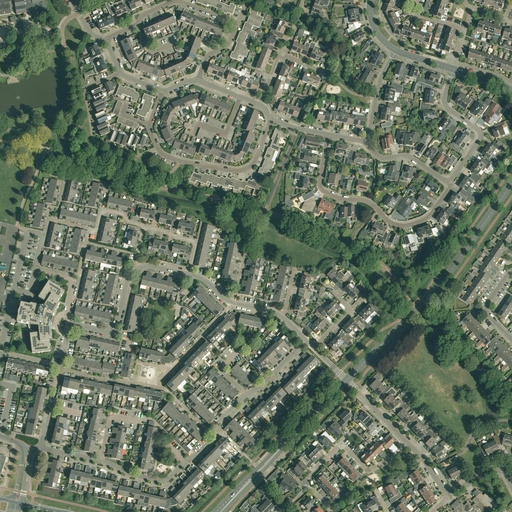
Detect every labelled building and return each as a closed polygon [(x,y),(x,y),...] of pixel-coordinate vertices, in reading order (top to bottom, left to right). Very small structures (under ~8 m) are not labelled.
[(11,1),(12,0),(0,0),(0,16),(13,15),(11,1)] [(14,0),(16,15),(26,13),(26,12),(32,11),(34,19),(41,18),(40,13),(47,12),(46,2),(44,3),(43,0),(14,0)] [(124,6),(126,5),(124,0),(117,3),(118,7),(122,15),(123,16),(126,14),(126,13),(127,13),(124,6)] [(136,8),(133,0),(132,0),(124,0),(126,5),(129,4),(131,11),(136,8)] [(138,0),(133,0),(136,8),(141,6),(138,0)] [(221,12),(224,5),(220,3),(220,0),(214,0),(212,7),(217,9),(216,10),(221,12)] [(329,0),(328,0),(327,0),(322,0),(322,2),(318,0),(315,0),(314,5),(322,8),(323,5),(327,6),(329,0)] [(498,0),(496,9),(498,10),(498,8),(502,9),(504,2),(498,0)] [(224,5),(221,12),(227,14),(227,13),(232,15),(236,6),(230,4),(229,6),(224,5)] [(391,12),(392,7),(393,6),(385,4),(382,11),(385,12),(387,16),(392,14),(391,12)] [(122,15),(118,7),(114,9),(112,5),(110,6),(112,11),(114,10),(117,17),(118,16),(118,17),(122,16),(122,15)] [(321,11),(322,8),(314,5),(312,11),(317,14),(316,17),(322,19),(324,14),(321,11)] [(444,11),(445,8),(437,5),(435,10),(444,13),(445,11),(444,11)] [(248,18),(261,23),(263,18),(257,15),(259,10),(251,7),(249,13),(250,13),(248,18)] [(349,17),(359,16),(358,10),(346,11),(347,18),(349,17)] [(444,16),(444,13),(435,10),(433,16),(441,19),(442,15),(444,16)] [(183,22),(183,23),(184,24),(188,13),(186,13),(186,14),(182,12),(179,21),(183,22)] [(104,28),(105,28),(101,20),(98,13),(93,15),(94,17),(97,16),(99,21),(96,22),(100,30),(101,29),(101,31),(105,29),(104,28)] [(184,27),(185,23),(189,25),(193,16),(189,15),(190,14),(188,13),(184,24),(183,23),(182,26),(184,27)] [(389,22),(397,18),(395,13),(392,14),(387,16),(389,19),(388,20),(389,22)] [(105,28),(110,26),(106,18),(105,15),(102,16),(104,19),(101,20),(105,28)] [(114,25),(113,24),(114,23),(111,15),(106,18),(110,26),(110,25),(110,27),(114,25)] [(168,15),(167,16),(171,26),(170,27),(171,30),(174,29),(172,25),(176,23),(172,15),(169,16),(168,15)] [(165,18),(162,19),(166,27),(169,26),(170,27),(171,26),(167,16),(165,17),(165,18)] [(196,18),(193,16),(189,25),(193,26),(193,27),(194,28),(198,17),(196,17),(196,18)] [(359,16),(349,17),(347,18),(348,24),(360,22),(359,16)] [(196,27),(200,29),(203,20),(199,19),(200,18),(198,17),(194,28),(193,27),(192,30),(194,31),(196,27)] [(259,28),(261,23),(248,18),(247,23),(245,22),(243,28),(251,31),(251,30),(253,26),(259,28)] [(277,26),(285,29),(287,24),(282,22),(283,20),(278,18),(277,20),(279,21),(277,26)] [(397,24),(397,25),(400,23),(397,18),(389,22),(390,24),(391,24),(393,27),(397,24)] [(162,29),(166,27),(162,19),(159,20),(158,19),(157,20),(161,31),(160,31),(161,34),(164,33),(162,29)] [(155,22),(152,23),(156,32),(160,30),(160,31),(161,31),(157,20),(155,21),(155,22)] [(206,22),(203,20),(200,29),(203,30),(203,31),(204,32),(208,21),(207,21),(206,22)] [(482,33),(483,31),(486,20),(484,20),(483,22),(480,21),(479,25),(477,24),(475,31),(482,33)] [(206,31),(209,33),(213,24),(209,23),(210,22),(208,21),(204,32),(203,31),(202,34),(204,35),(206,31)] [(152,33),(156,32),(152,23),(149,25),(148,24),(147,24),(151,35),(150,35),(151,38),(154,37),(152,33)] [(494,34),(497,23),(495,23),(494,26),(491,25),(489,32),(494,34)] [(142,28),(146,36),(150,34),(150,35),(151,35),(147,24),(145,25),(145,26),(142,28)] [(218,25),(217,25),(216,26),(213,24),(209,33),(213,34),(213,35),(214,36),(218,25)] [(398,27),(397,25),(397,24),(393,27),(395,31),(394,34),(401,36),(404,28),(403,28),(398,27)] [(220,26),(218,25),(214,36),(213,35),(212,38),(214,39),(216,35),(220,37),(223,28),(220,27),(220,26)] [(354,26),(353,27),(353,25),(348,25),(349,29),(347,30),(348,33),(356,29),(354,26)] [(283,34),(285,29),(277,26),(275,31),(271,29),(270,32),(275,34),(276,31),(283,34)] [(407,37),(410,29),(404,27),(403,28),(404,28),(401,36),(403,37),(404,36),(407,37)] [(508,41),(511,28),(510,27),(509,30),(505,29),(502,39),(508,41)] [(256,32),(251,30),(251,31),(243,28),(241,32),(240,32),(238,37),(245,40),(247,35),(254,38),(256,32)] [(446,34),(455,37),(456,35),(455,34),(456,31),(448,29),(446,34)] [(418,40),(420,33),(415,31),(412,40),(414,40),(415,39),(418,40)] [(274,36),(275,34),(270,32),(267,39),(275,42),(277,37),(274,36)] [(356,44),(356,43),(365,39),(362,33),(358,35),(357,32),(349,35),(352,41),(351,42),(353,45),(354,45),(356,44)] [(426,34),(423,43),(425,44),(426,43),(429,44),(432,36),(426,34)] [(191,41),(190,41),(189,42),(200,46),(201,45),(200,44),(201,41),(193,37),(191,41)] [(243,45),(245,40),(238,37),(236,42),(237,43),(235,48),(248,53),(250,47),(243,45)] [(122,46),(121,46),(122,48),(132,43),(133,44),(135,43),(134,41),(130,42),(129,38),(120,42),(122,46)] [(273,47),(275,42),(267,39),(265,44),(263,43),(262,46),(267,47),(268,45),(273,47)] [(190,44),(189,48),(197,51),(198,47),(199,48),(200,46),(189,42),(190,41),(187,40),(186,42),(190,44)] [(451,45),(452,42),(445,40),(443,45),(452,48),(453,46),(451,45)] [(308,48),(309,47),(311,48),(313,43),(311,42),(310,45),(305,43),(304,47),(301,55),(306,57),(307,54),(309,49),(308,48)] [(363,53),(365,50),(370,45),(366,42),(361,52),(363,53)] [(122,49),(123,49),(125,52),(133,48),(131,45),(133,44),(132,43),(122,48),(122,49)] [(296,53),(299,45),(294,43),(291,51),(296,53)] [(320,46),(316,44),(313,43),(311,48),(313,49),(313,50),(310,58),(315,60),(319,48),(320,46)] [(91,54),(99,50),(97,45),(94,47),(92,44),(88,47),(91,54)] [(301,55),(304,47),(299,45),(296,53),(301,55)] [(451,50),(452,48),(443,45),(441,51),(449,53),(450,50),(451,50)] [(266,50),(267,47),(262,46),(261,48),(263,49),(261,54),(269,57),(271,52),(266,50)] [(135,52),(133,48),(125,52),(126,55),(125,56),(126,57),(136,53),(137,54),(140,53),(139,51),(135,52)] [(196,54),(197,51),(189,48),(187,51),(186,51),(185,52),(196,56),(197,55),(196,54)] [(246,58),(248,53),(235,48),(233,53),(232,52),(230,57),(237,60),(239,55),(246,58)] [(320,62),(323,54),(324,55),(326,50),(319,48),(315,60),(320,62)] [(90,63),(94,61),(99,59),(98,57),(101,55),(99,50),(91,54),(92,56),(91,59),(89,59),(90,63)] [(194,58),(195,58),(196,56),(185,52),(186,51),(183,50),(182,52),(186,54),(185,58),(192,61),(193,61),(194,58)] [(474,59),(476,52),(470,50),(468,59),(470,60),(471,58),(474,59)] [(371,54),(374,56),(373,58),(381,62),(384,57),(373,51),(371,54)] [(128,59),(129,62),(130,62),(137,58),(136,55),(137,54),(136,53),(126,57),(127,59),(128,59)] [(485,63),(487,55),(482,53),(479,62),(481,63),(481,62),(485,63)] [(268,62),(269,57),(261,54),(259,58),(268,62)] [(492,58),(493,57),(487,55),(485,63),(488,64),(487,65),(490,66),(492,58)] [(175,58),(176,62),(173,64),(176,72),(180,71),(180,72),(182,71),(177,61),(178,60),(177,57),(175,58)] [(381,62),(373,58),(370,57),(365,65),(371,68),(372,65),(378,68),(381,62)] [(137,68),(140,60),(138,60),(137,58),(130,62),(132,66),(136,68),(137,68)] [(136,68),(136,69),(140,70),(139,71),(141,72),(145,61),(146,62),(147,59),(145,58),(144,62),(140,60),(137,68),(136,68)] [(190,65),(192,61),(185,58),(184,59),(183,60),(186,67),(190,65)] [(266,67),(268,62),(259,58),(257,63),(266,67)] [(97,68),(105,65),(103,60),(100,61),(99,59),(94,61),(97,68)] [(182,71),(183,70),(186,68),(186,67),(183,60),(179,61),(178,60),(177,61),(182,71)] [(501,69),(503,61),(498,60),(495,69),(497,69),(497,68),(501,69)] [(143,72),(146,73),(150,64),(146,63),(146,62),(145,61),(141,72),(143,73),(143,72)] [(155,62),(154,66),(150,64),(146,73),(150,74),(149,75),(151,76),(155,65),(156,66),(157,63),(155,62)] [(167,65),(168,65),(167,62),(165,63),(167,67),(163,68),(166,76),(166,77),(170,75),(170,76),(172,75),(168,66),(167,65)] [(264,72),(266,67),(257,63),(256,68),(264,72)] [(173,74),(176,72),(173,64),(169,66),(168,65),(167,65),(168,66),(172,75),(173,75),(173,74)] [(212,74),(215,66),(210,64),(207,72),(212,74)] [(399,64),(395,74),(399,76),(398,81),(404,83),(406,75),(403,74),(406,66),(399,64)] [(96,74),(99,73),(107,70),(105,65),(97,68),(94,69),(96,74)] [(156,67),(156,66),(155,65),(151,76),(153,76),(157,77),(157,76),(160,68),(156,67)] [(289,74),(291,69),(293,70),(294,68),(288,65),(287,68),(283,66),(281,71),(289,74)] [(371,68),(365,65),(362,70),(365,72),(363,76),(371,80),(374,74),(369,72),(371,68)] [(217,76),(220,68),(215,66),(212,74),(217,76)] [(227,72),(229,67),(226,66),(225,70),(220,68),(217,76),(217,77),(217,78),(219,79),(220,78),(221,78),(222,78),(224,71),(227,72)] [(231,82),(234,74),(230,72),(231,68),(229,67),(227,72),(229,73),(226,80),(227,80),(227,81),(227,82),(230,83),(231,83),(231,82)] [(157,76),(157,77),(159,78),(159,77),(162,78),(166,76),(163,68),(161,69),(160,68),(157,76)] [(413,68),(410,77),(416,79),(415,83),(418,84),(420,78),(417,77),(419,70),(413,68)] [(287,79),(289,74),(281,71),(279,76),(285,79),(284,81),(289,83),(290,80),(287,79)] [(241,78),(243,73),(241,72),(239,76),(234,74),(231,82),(236,84),(239,77),(241,78)] [(243,79),(241,86),(246,88),(249,80),(250,76),(243,73),(241,78),(243,79)] [(307,83),(310,75),(305,73),(304,76),(301,75),(300,79),(299,80),(307,83)] [(362,86),(363,83),(368,86),(371,80),(363,76),(360,74),(358,77),(358,78),(357,80),(356,80),(356,81),(354,81),(353,82),(362,86)] [(312,85),(315,77),(310,75),(307,83),(312,85)] [(425,84),(429,86),(433,87),(434,82),(438,83),(440,77),(432,75),(431,78),(427,77),(425,84)] [(315,77),(312,85),(317,87),(320,79),(315,77)] [(251,90),(254,82),(249,80),(246,88),(251,90)] [(289,83),(284,81),(284,83),(277,81),(275,86),(283,89),(287,90),(289,83)] [(110,82),(105,84),(108,93),(114,91),(113,88),(116,87),(113,82),(110,83),(110,82)] [(254,82),(251,90),(256,92),(259,84),(254,82)] [(429,86),(425,84),(423,84),(422,92),(426,92),(426,97),(434,98),(436,98),(436,93),(435,93),(435,92),(429,91),(429,86)] [(127,96),(130,88),(125,86),(124,88),(119,86),(116,95),(121,97),(122,94),(127,96)] [(281,94),(283,89),(275,86),(273,90),(281,94)] [(386,95),(395,97),(396,93),(402,94),(403,89),(402,89),(396,87),(393,86),(393,90),(387,89),(387,90),(386,89),(385,90),(384,94),(385,95),(386,95)] [(106,90),(105,88),(101,90),(99,87),(91,91),(93,96),(106,90)] [(466,98),(467,96),(462,93),(460,92),(461,88),(456,87),(455,92),(455,95),(457,95),(459,97),(455,102),(458,104),(457,104),(460,106),(461,106),(466,98)] [(130,88),(127,96),(132,98),(131,101),(134,102),(136,103),(140,94),(135,92),(135,90),(130,88)] [(104,98),(102,94),(107,92),(106,90),(93,96),(95,101),(101,99),(104,98)] [(279,99),(281,94),(273,90),(271,95),(273,96),(272,99),(274,103),(278,101),(277,99),(278,98),(279,99)] [(143,105),(151,108),(153,103),(151,103),(153,98),(144,94),(142,99),(145,100),(143,105)] [(197,94),(194,95),(194,94),(192,95),(192,96),(195,104),(197,103),(198,104),(201,96),(197,94)] [(191,105),(195,104),(192,96),(192,95),(188,97),(188,96),(186,97),(191,107),(190,107),(191,110),(193,109),(191,105)] [(203,107),(207,96),(205,95),(205,96),(201,95),(201,96),(198,104),(202,105),(202,106),(203,107)] [(394,101),(395,97),(386,95),(384,102),(390,103),(390,106),(400,108),(401,104),(398,102),(394,101)] [(208,108),(212,99),(208,98),(209,97),(207,96),(203,107),(202,106),(201,109),(203,110),(204,106),(208,108)] [(190,107),(191,107),(186,97),(185,97),(185,98),(182,100),(185,108),(189,106),(190,107)] [(434,105),(434,98),(426,97),(425,102),(421,102),(420,110),(421,110),(427,109),(427,104),(434,105)] [(466,98),(461,106),(466,109),(470,104),(472,106),(476,100),(471,97),(469,100),(466,98)] [(103,102),(101,99),(95,101),(92,102),(95,108),(106,103),(105,101),(103,102)] [(213,111),(217,100),(215,99),(215,100),(212,99),(208,108),(212,109),(212,110),(213,111)] [(182,110),(185,108),(182,100),(178,101),(178,100),(176,101),(181,111),(180,112),(181,115),(183,114),(182,110)] [(218,111),(222,103),(218,102),(219,101),(217,100),(213,111),(212,110),(211,113),(213,114),(214,110),(218,111)] [(180,112),(181,111),(176,101),(175,102),(172,104),(172,105),(175,112),(179,111),(180,112)] [(282,112),(285,104),(280,102),(280,103),(279,102),(278,101),(274,103),(275,106),(278,108),(277,110),(282,112)] [(103,110),(106,109),(104,106),(107,105),(106,103),(95,108),(97,113),(103,110)] [(223,115),(227,104),(225,103),(225,104),(222,103),(218,111),(222,113),(222,114),(223,115)] [(477,103),(471,112),(474,114),(473,114),(476,116),(481,110),(484,112),(488,107),(484,104),(482,106),(477,103)] [(491,125),(494,120),(498,123),(501,118),(494,114),(500,107),(494,103),(484,116),(487,119),(485,121),(486,122),(486,121),(491,125)] [(174,113),(175,112),(172,105),(172,104),(169,105),(170,106),(168,107),(166,111),(166,112),(173,114),(174,113)] [(223,118),(225,114),(229,115),(232,107),(228,106),(229,105),(227,104),(223,115),(222,114),(221,117),(223,118)] [(287,114),(290,106),(285,104),(282,112),(287,114)] [(297,118),(300,110),(302,106),(297,104),(295,108),(292,116),(297,118)] [(148,114),(151,108),(143,105),(141,110),(138,109),(136,114),(145,118),(147,113),(148,114)] [(292,116),(295,108),(290,106),(287,114),(292,116)] [(382,114),(391,116),(392,112),(395,113),(396,107),(390,106),(389,109),(383,108),(382,114)] [(329,120),(331,108),(329,107),(328,112),(325,111),(324,113),(322,123),(325,123),(325,121),(329,122),(329,120)] [(427,109),(421,110),(421,113),(423,113),(424,121),(433,120),(433,119),(438,118),(437,114),(435,115),(435,112),(429,112),(429,109),(427,109)] [(104,114),(103,110),(97,113),(94,114),(97,119),(108,114),(107,112),(104,114)] [(249,115),(258,119),(259,117),(258,117),(259,113),(251,110),(249,114),(248,113),(247,114),(249,115)] [(335,123),(337,123),(337,122),(341,122),(343,110),(341,110),(340,114),(336,113),(335,123)] [(341,122),(344,123),(344,125),(346,125),(348,115),(349,111),(343,110),(341,122)] [(166,112),(166,111),(165,111),(163,114),(162,116),(172,120),(172,121),(175,122),(176,120),(172,118),(173,114),(166,112)] [(257,120),(258,119),(249,115),(247,114),(248,113),(245,112),(244,114),(248,116),(247,120),(255,123),(256,120),(257,120)] [(352,125),(355,112),(353,112),(352,116),(348,115),(346,125),(349,126),(349,124),(352,125)] [(105,122),(108,121),(106,118),(109,116),(108,114),(97,119),(99,125),(105,122)] [(360,118),(358,127),(361,128),(361,126),(364,127),(366,119),(367,115),(364,114),(364,118),(360,118)] [(390,120),(391,116),(382,114),(381,121),(387,122),(387,124),(381,125),(382,128),(391,126),(392,120),(390,120)] [(172,121),(172,120),(162,116),(161,117),(162,118),(161,121),(162,122),(169,124),(171,121),(172,121)] [(448,127),(451,123),(445,119),(440,127),(443,129),(441,132),(446,135),(449,132),(451,129),(448,127)] [(254,127),(255,123),(247,120),(245,124),(244,123),(244,125),(254,129),(255,127),(254,127)] [(106,125),(105,122),(99,125),(96,126),(98,131),(110,126),(109,124),(106,125)] [(161,129),(162,130),(162,131),(169,127),(169,126),(169,124),(162,122),(160,126),(161,129)] [(253,130),(254,129),(244,125),(244,123),(241,122),(240,125),(244,126),(243,130),(246,131),(251,133),(252,130),(253,130)] [(500,128),(493,131),(494,133),(493,134),(494,137),(495,138),(496,138),(505,135),(503,129),(506,127),(505,123),(499,125),(500,128)] [(111,132),(112,132),(115,124),(110,126),(98,131),(101,137),(110,132),(111,132)] [(451,129),(449,132),(453,134),(457,128),(453,125),(451,129)] [(169,127),(162,131),(162,130),(161,131),(163,134),(162,135),(162,136),(172,132),(173,132),(173,133),(176,132),(175,130),(171,131),(169,127)] [(277,146),(281,138),(286,140),(288,134),(275,129),(271,140),(273,140),(271,144),(277,146)] [(115,133),(112,132),(108,140),(114,143),(119,131),(117,130),(115,133)] [(119,145),(123,136),(120,134),(121,132),(119,131),(114,143),(119,145)] [(254,134),(251,133),(246,131),(244,135),(243,135),(243,136),(244,136),(253,140),(254,138),(253,138),(254,134)] [(407,136),(403,135),(404,132),(398,131),(397,137),(400,138),(399,145),(405,146),(406,145),(407,136)] [(470,139),(467,137),(469,134),(465,131),(463,133),(462,132),(460,134),(462,135),(459,139),(467,144),(468,142),(469,142),(471,140),(471,139),(470,139)] [(162,136),(163,138),(164,138),(165,141),(167,141),(166,141),(174,137),(172,134),(173,133),(173,132),(172,132),(162,136)] [(406,145),(412,146),(413,139),(417,140),(418,133),(412,132),(412,135),(407,134),(407,136),(406,145)] [(129,135),(127,134),(127,135),(124,133),(123,136),(119,145),(125,147),(126,144),(129,135)] [(131,146),(136,134),(134,133),(133,136),(129,135),(126,144),(131,146)] [(140,139),(137,138),(138,135),(136,134),(131,146),(137,148),(138,145),(140,139)] [(243,136),(243,135),(240,134),(239,136),(243,137),(242,141),(250,145),(252,141),(253,142),(253,140),(244,136),(243,136)] [(149,140),(146,139),(147,138),(147,137),(147,136),(146,136),(146,135),(145,135),(144,135),(143,135),(143,136),(142,136),(141,136),(140,139),(138,145),(143,147),(144,144),(147,146),(149,140)] [(390,149),(390,145),(393,144),(391,136),(386,136),(386,139),(382,140),(384,150),(390,149)] [(173,147),(176,140),(174,139),(174,137),(166,141),(167,141),(168,145),(173,147)] [(181,137),(180,141),(176,140),(173,147),(172,148),(176,149),(176,150),(177,151),(181,140),(183,141),(184,138),(181,137)] [(307,138),(305,145),(319,148),(320,140),(307,138)] [(423,155),(428,148),(425,146),(426,142),(422,139),(418,144),(421,146),(418,151),(423,155)] [(463,149),(464,149),(466,147),(465,146),(467,144),(459,139),(457,141),(455,140),(452,144),(451,144),(449,147),(455,151),(458,146),(463,149)] [(186,143),(182,142),(183,141),(181,140),(177,151),(179,152),(179,151),(183,152),(186,143)] [(191,141),(190,145),(186,143),(183,152),(186,153),(186,154),(187,155),(191,144),(193,145),(194,142),(191,141)] [(249,148),(250,145),(242,141),(240,145),(236,144),(235,146),(238,147),(239,146),(249,150),(250,148),(249,148)] [(207,142),(205,147),(201,145),(198,153),(201,155),(201,156),(203,156),(207,146),(208,146),(209,143),(207,142)] [(218,143),(217,147),(213,146),(211,149),(212,149),(209,154),(210,154),(213,156),(212,156),(214,157),(218,147),(219,147),(221,144),(218,143)] [(196,147),(192,146),(193,145),(191,144),(187,155),(189,156),(189,155),(193,156),(196,147)] [(280,147),(277,146),(271,144),(269,148),(268,148),(266,153),(273,156),(275,151),(278,152),(280,147)] [(353,152),(350,151),(347,151),(348,147),(337,144),(335,153),(339,154),(339,155),(346,156),(345,158),(349,159),(349,158),(351,158),(350,160),(351,160),(351,158),(352,157),(353,152)] [(485,149),(493,154),(495,151),(498,153),(501,148),(499,146),(496,144),(494,147),(489,144),(485,149)] [(211,149),(208,147),(208,146),(207,146),(203,156),(204,157),(205,156),(208,157),(210,154),(209,154),(212,149),(211,149)] [(249,152),(249,150),(239,146),(238,147),(240,148),(238,151),(245,154),(245,155),(246,155),(248,151),(249,152)] [(223,150),(219,148),(219,147),(218,147),(214,157),(216,158),(216,157),(219,158),(223,150)] [(228,147),(227,151),(223,150),(219,158),(223,159),(222,160),(224,161),(228,150),(229,151),(231,148),(228,147)] [(435,155),(438,150),(433,147),(430,150),(428,148),(423,155),(428,159),(432,153),(435,155)] [(447,155),(443,153),(444,151),(439,148),(438,150),(435,155),(438,157),(434,162),(439,166),(440,165),(446,156),(447,155)] [(300,151),(300,152),(303,153),(302,160),(315,163),(317,155),(308,154),(309,150),(300,149),(300,151)] [(491,157),(493,154),(485,149),(482,154),(487,158),(485,161),(490,164),(493,159),(491,157)] [(233,154),(229,152),(229,151),(228,150),(224,161),(226,162),(226,161),(230,162),(230,161),(233,154)] [(244,159),(245,155),(245,154),(238,151),(237,153),(236,153),(239,161),(244,159)] [(234,163),(239,161),(236,153),(234,154),(233,154),(230,161),(234,163)] [(272,161),(273,156),(266,153),(264,158),(265,159),(263,164),(272,167),(274,162),(272,161)] [(352,162),(354,163),(365,165),(365,161),(366,158),(366,156),(356,154),(354,159),(352,159),(352,162)] [(440,165),(446,169),(449,163),(452,165),(457,159),(453,156),(450,159),(446,156),(440,165)] [(490,164),(485,161),(483,164),(478,160),(477,161),(476,160),(473,164),(475,165),(474,165),(481,170),(484,167),(487,170),(491,165),(490,164)] [(310,164),(307,163),(299,162),(298,168),(303,169),(302,173),(303,173),(303,174),(306,174),(306,173),(312,174),(314,168),(310,167),(310,164)] [(270,173),(272,167),(263,164),(261,169),(260,168),(258,173),(265,176),(267,171),(270,173)] [(479,174),(481,170),(474,165),(470,171),(476,174),(474,177),(479,181),(483,176),(479,174)] [(397,167),(390,166),(388,176),(393,177),(392,180),(398,181),(399,175),(396,174),(397,167)] [(403,172),(402,174),(401,180),(406,181),(407,178),(411,179),(414,169),(407,168),(406,173),(403,172)] [(337,187),(338,180),(340,181),(341,173),(338,172),(337,175),(330,174),(328,184),(332,185),(332,186),(337,187)] [(204,175),(198,173),(198,174),(193,173),(189,182),(195,184),(196,181),(201,183),(204,175)] [(212,184),(215,176),(210,174),(209,176),(204,174),(204,175),(201,183),(206,185),(207,182),(212,184)] [(306,190),(307,188),(308,180),(307,180),(307,176),(296,174),(295,180),(300,181),(299,188),(306,190)] [(349,191),(351,182),(352,182),(353,178),(348,177),(342,175),(340,184),(343,185),(342,190),(349,191)] [(225,179),(220,177),(220,178),(215,176),(212,184),(211,185),(217,187),(218,185),(222,186),(225,179)] [(479,181),(474,177),(473,177),(471,180),(466,176),(463,182),(470,187),(473,184),(475,186),(477,184),(479,181)] [(234,188),(237,180),(231,178),(231,179),(226,177),(225,179),(222,186),(228,188),(229,186),(233,188),(234,188)] [(77,186),(78,185),(78,182),(81,182),(81,180),(79,179),(79,180),(69,178),(68,184),(77,186)] [(49,185),(59,187),(60,181),(51,179),(50,183),(47,183),(47,185),(49,186),(49,185)] [(247,182),(242,180),(241,182),(237,180),(234,188),(233,188),(233,189),(238,191),(239,188),(244,190),(246,186),(247,182)] [(257,197),(261,188),(263,184),(252,180),(252,181),(248,180),(247,182),(246,186),(254,189),(252,195),(257,197)] [(366,192),(368,188),(369,184),(358,181),(356,189),(366,192)] [(435,194),(439,188),(431,182),(428,186),(425,184),(422,189),(428,193),(430,190),(435,194)] [(469,188),(470,187),(463,182),(459,187),(464,190),(462,193),(467,197),(469,198),(472,193),(468,190),(469,188)] [(101,191),(102,188),(103,185),(93,183),(92,187),(90,187),(89,189),(92,189),(101,191)] [(57,193),(59,187),(49,185),(49,186),(48,189),(46,189),(45,191),(48,192),(48,191),(57,193)] [(56,199),(57,193),(48,191),(48,192),(47,195),(44,195),(44,197),(47,197),(56,199)] [(312,212),(316,204),(316,203),(313,201),(315,197),(312,191),(305,195),(305,193),(301,195),(302,196),(298,198),(301,203),(305,201),(301,209),(311,214),(312,212)] [(420,197),(418,201),(426,207),(430,201),(425,197),(427,195),(421,191),(418,195),(420,197)] [(467,197),(462,193),(460,196),(455,193),(451,198),(459,203),(460,201),(463,203),(465,200),(467,197)] [(115,198),(114,198),(110,197),(111,195),(109,194),(108,197),(109,197),(107,206),(113,208),(115,198)] [(394,209),(396,205),(402,197),(397,194),(394,199),(390,196),(389,198),(387,197),(384,200),(386,201),(384,205),(390,208),(391,207),(394,209)] [(77,198),(75,197),(75,198),(65,195),(64,201),(73,204),(74,199),(77,200),(77,198)] [(121,200),(120,199),(116,199),(117,196),(115,195),(114,198),(115,198),(113,208),(118,209),(121,200)] [(404,199),(400,205),(399,206),(403,209),(400,214),(406,217),(411,209),(410,208),(414,203),(415,204),(416,204),(405,196),(404,196),(405,197),(404,199)] [(55,205),(56,199),(47,197),(46,201),(43,200),(43,203),(46,203),(55,205)] [(118,209),(124,210),(126,201),(122,200),(123,197),(121,197),(120,199),(121,200),(118,209)] [(126,201),(124,210),(130,212),(132,202),(128,201),(129,199),(126,198),(126,201)] [(451,210),(456,214),(457,214),(459,211),(457,210),(458,209),(458,207),(457,206),(459,203),(451,198),(450,200),(449,199),(447,202),(448,203),(452,207),(450,210),(451,210)] [(323,212),(328,202),(322,199),(319,206),(316,204),(312,212),(318,215),(320,210),(323,212)] [(97,209),(98,202),(89,200),(89,201),(88,205),(86,204),(85,206),(88,207),(88,206),(97,209)] [(328,202),(323,212),(326,213),(324,217),(330,220),(334,213),(331,212),(334,205),(328,202)] [(36,209),(46,211),(47,205),(38,203),(37,208),(34,207),(34,209),(36,210),(36,209)] [(67,211),(67,210),(63,210),(64,207),(61,206),(61,209),(59,218),(65,220),(67,211)] [(146,219),(148,211),(142,210),(143,207),(138,206),(136,216),(139,216),(139,217),(146,219)] [(347,219),(347,207),(347,208),(341,208),(340,213),(336,213),(334,222),(340,223),(340,218),(347,219)] [(347,207),(347,219),(347,217),(352,218),(352,221),(356,221),(357,219),(357,212),(354,212),(354,207),(347,207)] [(456,214),(451,210),(449,213),(443,209),(440,214),(447,220),(451,215),(454,217),(456,214)] [(148,211),(146,219),(153,220),(154,215),(157,216),(157,215),(158,212),(158,211),(157,211),(155,210),(153,210),(153,212),(148,211)] [(158,212),(157,215),(160,215),(158,223),(165,224),(167,217),(161,215),(162,213),(158,212)] [(91,216),(88,225),(95,226),(97,217),(92,216),(93,214),(91,213),(90,216),(91,216)] [(443,225),(447,220),(440,214),(436,220),(443,225)] [(167,217),(165,224),(172,226),(173,218),(176,219),(177,216),(172,215),(172,218),(167,217)] [(181,220),(178,220),(179,216),(177,216),(177,219),(176,219),(175,224),(178,225),(177,230),(184,232),(185,224),(180,223),(181,220)] [(111,226),(111,225),(112,222),(115,222),(115,220),(113,219),(112,220),(103,218),(102,224),(111,226)] [(42,229),(43,223),(34,221),(34,222),(33,225),(30,225),(30,227),(33,228),(33,227),(42,229)] [(195,224),(191,223),(190,223),(188,224),(188,225),(185,224),(184,232),(190,233),(191,231),(194,231),(195,224)] [(373,235),(374,233),(377,234),(381,226),(375,223),(372,229),(369,228),(368,231),(367,234),(366,235),(369,237),(371,234),(373,235)] [(59,232),(59,231),(60,228),(63,228),(63,226),(61,225),(61,226),(51,224),(50,230),(59,232)] [(114,226),(111,225),(111,226),(102,224),(101,230),(110,232),(110,231),(111,228),(114,228),(114,226)] [(212,233),(212,232),(213,228),(216,229),(216,227),(214,226),(213,227),(204,225),(203,231),(212,233)] [(137,233),(132,232),(133,227),(128,226),(127,233),(129,233),(128,238),(136,240),(137,233)] [(384,244),(387,238),(387,237),(384,235),(387,229),(381,226),(377,234),(380,236),(379,238),(380,240),(381,240),(381,242),(384,244)] [(441,235),(440,234),(437,230),(432,232),(430,226),(424,228),(427,237),(428,240),(432,238),(441,235)] [(423,238),(427,237),(424,228),(418,230),(419,236),(416,237),(418,243),(419,244),(424,242),(423,238)] [(74,235),(83,237),(85,231),(75,229),(74,233),(72,233),(71,235),(74,235)] [(113,232),(110,231),(110,232),(101,230),(99,236),(109,238),(109,237),(110,234),(112,234),(113,232)] [(387,238),(384,244),(391,247),(392,244),(396,246),(400,237),(393,233),(390,239),(387,238)] [(510,244),(511,240),(511,238),(504,233),(501,238),(510,244)] [(418,243),(416,237),(415,234),(412,235),(404,237),(406,245),(410,244),(412,252),(418,250),(417,244),(418,243)] [(111,238),(109,237),(109,238),(99,236),(98,242),(107,244),(108,239),(111,240),(111,238)] [(134,247),(136,240),(128,238),(127,244),(124,243),(123,248),(131,249),(132,246),(134,247)] [(159,250),(161,242),(155,241),(155,242),(154,241),(153,242),(150,241),(147,250),(148,250),(147,252),(151,253),(151,251),(153,251),(153,248),(159,250)] [(167,243),(166,243),(167,242),(164,241),(163,242),(161,242),(159,250),(164,251),(163,253),(168,254),(170,246),(169,249),(166,248),(167,243)] [(495,246),(504,252),(508,247),(499,241),(495,246)] [(59,244),(57,243),(57,244),(47,242),(46,248),(55,250),(56,245),(59,246),(59,244)] [(178,254),(180,246),(173,245),(173,247),(170,246),(168,254),(172,255),(173,253),(178,254)] [(186,248),(186,246),(183,245),(182,247),(180,246),(178,254),(183,255),(182,259),(187,260),(189,251),(186,251),(186,248)] [(79,255),(80,249),(71,246),(71,247),(70,251),(68,250),(67,252),(70,253),(79,255)] [(501,257),(504,252),(495,246),(492,251),(501,257)] [(90,261),(93,247),(91,247),(90,249),(91,250),(90,252),(87,251),(85,260),(90,261)] [(237,254),(238,250),(229,248),(228,254),(241,257),(242,254),(240,254),(239,254),(237,254)] [(101,263),(104,250),(101,249),(101,251),(101,252),(101,254),(97,253),(95,262),(101,263)] [(498,261),(501,257),(492,251),(489,255),(498,261)] [(49,257),(49,256),(45,256),(45,253),(43,252),(43,255),(41,265),(47,266),(49,257)] [(111,266),(114,252),(112,252),(111,254),(112,254),(111,257),(108,256),(106,265),(111,266)] [(119,258),(117,267),(122,268),(125,255),(122,254),(122,256),(122,257),(122,259),(119,258)] [(210,256),(207,255),(207,256),(198,254),(196,260),(206,262),(206,261),(207,258),(209,258),(210,256)] [(494,266),(498,261),(489,255),(486,260),(494,266)] [(73,262),(71,271),(77,273),(79,263),(74,262),(75,260),(73,259),(72,262),(73,262)] [(234,264),(235,261),(227,259),(225,264),(239,267),(240,265),(237,264),(237,265),(234,264)] [(208,262),(206,261),(206,262),(196,260),(195,266),(204,268),(205,264),(208,264),(208,262)] [(491,271),(494,266),(486,260),(482,265),(491,271)] [(259,271),(260,265),(246,262),(246,265),(248,265),(249,265),(251,265),(250,269),(259,271)] [(331,280),(338,273),(333,269),(337,265),(333,262),(327,268),(331,271),(327,275),(331,280)] [(488,275),(491,271),(482,265),(479,270),(481,271),(488,275)] [(279,272),(288,274),(290,268),(280,266),(279,270),(277,270),(276,272),(279,272)] [(232,275),(233,271),(224,269),(223,275),(237,278),(237,275),(235,275),(234,275),(232,275)] [(93,278),(94,277),(94,273),(97,274),(98,272),(95,271),(95,272),(85,270),(84,276),(93,278)] [(344,282),(351,275),(348,272),(344,276),(340,271),(338,273),(331,280),(336,284),(341,279),(344,282)] [(490,277),(488,275),(481,271),(478,276),(487,282),(490,277)] [(146,287),(149,273),(147,272),(146,275),(147,275),(146,277),(143,277),(141,285),(146,287)] [(256,281),(258,276),(244,273),(243,275),(246,276),(246,275),(248,276),(248,279),(256,281)] [(300,283),(309,285),(311,278),(316,279),(317,275),(308,273),(307,278),(302,276),(302,277),(301,276),(300,280),(301,280),(300,283)] [(108,280),(117,283),(119,277),(109,274),(108,279),(106,278),(105,281),(108,281),(108,280)] [(157,289),(160,275),(157,275),(157,277),(157,278),(157,280),(153,279),(151,288),(157,289)] [(348,294),(355,287),(350,282),(354,278),(351,275),(344,282),(348,285),(343,290),(343,291),(345,293),(346,293),(347,292),(348,294)] [(484,286),(487,282),(478,276),(475,280),(484,286)] [(167,291),(170,278),(168,277),(167,279),(168,280),(167,282),(164,281),(162,290),(167,291)] [(177,295),(178,294),(181,280),(178,280),(178,282),(178,283),(178,285),(174,284),(172,293),(172,294),(177,295)] [(480,291),(484,286),(475,280),(472,285),(480,291)] [(52,317),(53,317),(55,310),(59,304),(60,304),(57,302),(58,301),(64,292),(64,291),(63,291),(49,282),(48,282),(38,298),(46,303),(43,307),(39,306),(30,304),(30,306),(21,304),(20,304),(17,321),(17,322),(28,324),(28,325),(28,326),(29,328),(30,330),(31,331),(33,332),(34,332),(35,332),(36,334),(30,334),(30,335),(32,353),(33,353),(50,351),(50,350),(49,340),(49,339),(52,339),(51,331),(51,330),(51,324),(52,320),(51,320),(52,317)] [(254,292),(255,286),(242,283),(241,286),(243,286),(244,286),(246,286),(245,290),(254,292)] [(308,288),(309,285),(300,283),(300,285),(299,285),(298,288),(299,289),(303,290),(302,291),(303,291),(304,292),(303,295),(310,296),(311,292),(310,292),(310,290),(309,288),(308,288)] [(477,296),(480,291),(472,285),(468,290),(477,296)] [(188,298),(190,299),(194,295),(197,297),(205,289),(203,288),(202,290),(199,287),(188,298)] [(355,287),(348,294),(353,298),(358,293),(362,296),(367,291),(363,287),(359,292),(355,287)] [(200,301),(207,295),(204,292),(206,291),(205,289),(197,297),(200,301)] [(474,300),(477,296),(468,290),(465,294),(474,300)] [(113,300),(114,294),(105,292),(105,293),(104,297),(102,296),(101,298),(104,299),(104,298),(113,300)] [(92,295),(90,295),(89,295),(80,293),(79,299),(88,301),(89,297),(92,297),(92,295)] [(470,305),(474,300),(465,294),(462,299),(470,305)] [(140,304),(140,303),(141,299),(144,300),(144,298),(141,297),(132,295),(131,301),(140,304)] [(204,305),(212,297),(211,296),(209,297),(207,295),(200,301),(204,305)] [(282,303),(283,297),(274,295),(273,296),(273,299),(270,299),(269,301),(272,302),(272,301),(282,303)] [(296,302),(295,304),(304,306),(306,299),(309,300),(310,296),(303,295),(302,299),(297,298),(295,298),(294,302),(296,302)] [(208,309),(214,302),(212,300),(214,298),(212,297),(204,305),(208,309)] [(112,306),(113,300),(104,298),(104,299),(103,302),(100,302),(100,304),(103,305),(103,304),(112,306)] [(326,304),(334,312),(339,307),(335,303),(336,302),(334,299),(332,301),(331,299),(326,304)] [(511,310),(511,308),(511,304),(506,301),(503,305),(511,310)] [(212,313),(220,305),(219,303),(217,305),(214,302),(208,309),(212,313)] [(82,308),(81,307),(78,307),(78,304),(76,303),(76,306),(74,316),(80,317),(82,308)] [(303,313),(304,306),(295,304),(294,310),(299,311),(298,316),(305,318),(306,314),(303,313)] [(330,316),(334,312),(326,304),(322,308),(324,310),(323,311),(320,308),(318,311),(323,316),(326,312),(330,316)] [(88,309),(87,309),(84,308),(84,305),(82,305),(81,307),(82,308),(80,317),(86,318),(88,309)] [(220,305),(212,313),(216,316),(222,310),(220,308),(221,306),(220,305)] [(365,308),(363,310),(370,316),(375,311),(377,313),(380,311),(375,306),(372,309),(368,305),(367,305),(366,305),(364,306),(364,308),(365,308)] [(508,315),(511,310),(503,305),(500,309),(508,315)] [(323,316),(318,311),(316,309),(315,311),(316,312),(314,314),(319,319),(314,323),(321,329),(325,325),(320,320),(323,316)] [(505,319),(508,315),(500,309),(497,314),(505,319)] [(105,313),(103,322),(109,324),(111,314),(107,313),(108,311),(105,310),(105,313)] [(365,321),(370,316),(363,310),(359,314),(363,318),(360,321),(365,327),(368,324),(365,321)] [(240,315),(241,313),(235,311),(235,314),(231,313),(229,315),(227,314),(223,318),(225,319),(232,325),(231,323),(234,320),(238,321),(240,315)] [(243,325),(246,314),(244,313),(244,316),(240,315),(238,321),(238,323),(243,325)] [(466,326),(474,318),(469,314),(462,321),(466,326)] [(206,327),(198,319),(195,317),(191,321),(194,323),(200,329),(202,327),(204,329),(206,327)] [(261,320),(259,328),(265,330),(267,319),(265,318),(265,320),(261,320)] [(470,330),(478,322),(474,318),(466,326),(470,330)] [(228,329),(232,325),(225,319),(223,322),(221,320),(220,321),(228,329)] [(365,327),(360,321),(356,325),(351,319),(346,324),(353,330),(357,326),(362,330),(365,327)] [(200,329),(194,323),(191,321),(188,325),(190,327),(198,335),(199,333),(197,332),(200,329)] [(224,333),(228,329),(220,321),(218,323),(220,324),(218,327),(224,333)] [(474,334),(481,327),(478,322),(470,330),(474,334)] [(316,334),(321,329),(314,323),(309,328),(307,326),(304,328),(309,333),(312,330),(316,334)] [(349,335),(353,330),(346,324),(345,325),(344,325),(343,325),(342,326),(342,328),(347,334),(344,337),(349,342),(350,341),(353,339),(349,335)] [(138,327),(135,326),(135,327),(125,325),(124,331),(133,333),(134,328),(137,329),(138,327)] [(196,336),(198,335),(190,327),(186,331),(192,337),(195,335),(196,336)] [(220,337),(224,333),(218,327),(215,329),(214,328),(212,329),(220,337)] [(478,338),(485,331),(481,327),(474,334),(478,338)] [(216,341),(220,337),(212,329),(211,330),(212,332),(210,335),(216,341)] [(190,340),(192,337),(186,331),(182,335),(184,336),(190,343),(192,341),(190,340)] [(482,342),(489,335),(485,331),(478,338),(482,342)] [(290,341),(284,335),(281,333),(278,336),(280,339),(289,349),(291,347),(290,345),(289,345),(287,344),(290,341)] [(212,345),(216,341),(210,335),(208,337),(206,335),(204,337),(212,345)] [(493,339),(489,335),(482,342),(486,346),(488,344),(493,339)] [(188,345),(190,343),(184,336),(180,340),(188,348),(189,347),(188,345)] [(349,342),(344,337),(341,340),(337,336),(332,341),(339,347),(344,342),(347,345),(349,343),(349,342)] [(82,347),(84,338),(78,337),(76,346),(80,347),(79,352),(81,353),(82,348),(82,347)] [(492,349),(499,341),(495,337),(493,339),(488,344),(492,349)] [(90,339),(84,338),(82,347),(82,348),(86,348),(85,351),(88,352),(88,349),(88,347),(90,339)] [(100,349),(102,340),(96,339),(94,348),(95,348),(98,349),(98,351),(100,352),(101,349),(100,349)] [(288,350),(289,349),(280,339),(276,343),(282,349),(285,346),(286,348),(286,349),(288,350)] [(187,349),(188,348),(180,340),(176,344),(183,350),(185,348),(187,349)] [(201,344),(209,352),(213,348),(207,341),(204,344),(202,342),(201,344)] [(337,349),(339,347),(332,341),(328,345),(332,349),(329,353),(333,357),(339,351),(337,349)] [(496,353),(503,345),(499,341),(492,349),(496,353)] [(112,352),(116,353),(115,355),(118,356),(118,353),(120,344),(114,343),(112,352)] [(280,351),(282,349),(276,343),(272,346),(282,356),(284,354),(282,353),(281,353),(280,351)] [(180,353),(183,350),(176,344),(172,348),(180,356),(182,354),(180,353)] [(205,355),(209,352),(201,344),(200,345),(201,347),(199,349),(205,355)] [(500,357),(507,349),(503,345),(496,353),(500,357)] [(280,358),(282,356),(272,346),(268,350),(275,357),(277,354),(278,356),(278,357),(280,358)] [(179,357),(180,356),(172,348),(169,352),(175,358),(178,355),(179,357)] [(201,359),(205,355),(199,349),(196,352),(195,350),(193,351),(201,359)] [(504,361),(511,354),(507,349),(500,357),(504,361)] [(272,359),(275,357),(268,350),(264,354),(274,364),(276,362),(275,360),(274,361),(272,359)] [(198,363),(201,359),(193,351),(192,353),(194,354),(191,357),(198,363)] [(177,359),(175,358),(169,352),(168,352),(170,354),(167,357),(162,356),(160,362),(159,364),(165,366),(165,363),(169,364),(171,362),(173,363),(177,359)] [(124,359),(134,361),(135,355),(126,353),(125,358),(122,357),(121,359),(124,360),(124,359)] [(272,366),(274,364),(264,354),(261,358),(267,364),(269,362),(271,363),(271,364),(272,366)] [(80,359),(79,359),(75,358),(76,356),(74,355),(73,358),(74,358),(71,367),(78,368),(80,359)] [(306,358),(314,366),(318,362),(311,356),(309,359),(307,357),(306,358)] [(194,367),(198,363),(191,357),(189,359),(187,358),(186,359),(194,367)] [(264,367),(267,364),(261,358),(257,362),(267,372),(269,370),(267,368),(266,368),(264,367)] [(310,370),(314,366),(306,358),(305,360),(306,361),(304,364),(310,370)] [(12,371),(14,361),(8,359),(6,369),(12,371)] [(109,364),(109,363),(105,363),(106,360),(104,359),(103,362),(103,364),(101,372),(102,372),(107,373),(109,364)] [(190,371),(194,367),(186,359),(185,360),(186,362),(184,365),(192,372),(190,371)] [(17,372),(20,362),(14,361),(12,371),(17,372)] [(109,364),(107,373),(113,374),(115,365),(111,364),(112,361),(109,361),(109,363),(109,364)] [(23,373),(26,363),(20,362),(17,372),(23,373)] [(241,369),(240,368),(238,366),(239,364),(238,362),(236,364),(236,365),(230,371),(234,376),(241,369)] [(265,373),(267,372),(257,362),(253,366),(259,372),(262,369),(263,371),(263,372),(265,373)] [(29,375),(31,365),(26,363),(23,373),(29,375)] [(306,374),(310,370),(304,364),(301,366),(300,365),(298,366),(306,374)] [(35,376),(37,366),(31,365),(29,375),(35,376)] [(188,376),(192,372),(184,365),(182,366),(184,367),(182,370),(188,376)] [(41,377),(43,367),(37,366),(35,376),(41,377)] [(245,373),(242,370),(244,368),(242,366),(240,368),(241,369),(234,376),(238,380),(245,373)] [(303,378),(306,374),(298,366),(297,367),(299,369),(296,372),(303,378)] [(43,367),(41,377),(47,379),(49,369),(43,367)] [(210,380),(217,373),(212,369),(206,375),(209,379),(207,380),(209,382),(211,380),(210,380)] [(184,380),(188,376),(182,370),(179,372),(178,371),(176,372),(184,380)] [(130,379),(131,373),(122,371),(122,372),(121,375),(118,375),(118,377),(120,378),(121,377),(130,379)] [(249,377),(246,374),(248,372),(246,371),(245,373),(238,380),(243,384),(249,377)] [(180,384),(184,380),(176,372),(175,374),(177,375),(174,378),(180,384)] [(304,379),(303,378),(296,372),(295,373),(296,375),(294,377),(300,383),(302,385),(306,381),(304,379)] [(214,384),(221,377),(217,373),(210,380),(211,380),(213,383),(211,385),(213,386),(215,384),(214,384)] [(378,382),(381,378),(377,374),(372,379),(374,382),(369,387),(374,391),(381,385),(378,382)] [(247,388),(254,382),(250,378),(252,376),(251,375),(249,377),(243,384),(247,388)] [(68,388),(70,378),(68,377),(68,379),(64,379),(62,389),(67,390),(68,389),(68,388)] [(219,388),(225,381),(221,377),(214,384),(215,384),(217,387),(213,392),(215,393),(219,389),(219,388)] [(297,387),(300,383),(294,377),(292,379),(290,378),(289,379),(297,387)] [(177,388),(180,384),(174,378),(172,380),(170,379),(169,380),(177,388)] [(293,391),(297,387),(289,379),(287,381),(289,382),(286,385),(293,391)] [(173,392),(177,388),(169,380),(167,381),(169,383),(166,385),(173,392)] [(223,392),(230,386),(225,381),(219,388),(219,389),(222,391),(220,393),(221,395),(223,393),(223,392)] [(289,395),(293,391),(286,385),(284,387),(282,385),(281,387),(289,395)] [(391,388),(388,386),(385,389),(381,385),(374,391),(378,396),(383,391),(386,393),(391,388)] [(227,397),(234,390),(230,386),(223,392),(223,393),(226,395),(224,397),(226,399),(228,397),(227,397)] [(276,392),(282,398),(286,394),(278,386),(277,388),(278,390),(276,392)] [(394,399),(392,397),(396,393),(392,388),(393,388),(392,387),(391,388),(386,393),(385,394),(387,397),(383,401),(388,405),(394,399)] [(227,397),(228,397),(230,399),(226,403),(228,405),(232,401),(238,394),(234,390),(227,397)] [(157,393),(155,401),(161,403),(163,392),(161,391),(161,393),(157,393)] [(278,402),(282,398),(276,392),(273,395),(272,393),(270,394),(278,402)] [(196,399),(197,397),(194,393),(186,401),(188,404),(187,406),(188,407),(196,399)] [(275,406),(278,402),(270,394),(269,396),(271,397),(268,400),(275,406)] [(200,403),(201,401),(197,397),(196,399),(188,407),(189,408),(191,407),(193,409),(200,403)] [(399,399),(397,402),(394,399),(388,405),(392,410),(396,406),(399,409),(399,408),(404,404),(399,399)] [(271,410),(275,406),(268,400),(266,402),(264,401),(263,402),(269,408),(271,410)] [(265,412),(269,408),(263,402),(260,404),(259,403),(257,404),(265,412)] [(166,413),(174,405),(173,404),(171,406),(168,403),(162,409),(166,413)] [(203,407),(200,403),(193,409),(196,412),(194,413),(196,415),(203,407)] [(402,420),(408,414),(405,411),(409,408),(404,403),(404,404),(399,408),(401,411),(397,415),(402,420)] [(262,416),(265,412),(257,404),(256,406),(258,407),(255,410),(262,416)] [(170,417),(176,411),(174,408),(175,407),(174,405),(166,413),(170,417)] [(201,417),(207,410),(203,407),(196,415),(197,416),(199,414),(201,417)] [(92,414),(106,417),(107,415),(104,414),(104,415),(101,414),(102,411),(94,409),(92,414)] [(203,422),(211,414),(207,410),(201,417),(204,419),(202,421),(203,422)] [(258,420),(262,416),(255,410),(253,412),(251,410),(250,412),(258,420)] [(343,420),(339,424),(344,428),(349,423),(351,422),(348,419),(351,416),(349,414),(350,414),(347,410),(340,417),(343,420)] [(175,419),(182,413),(180,412),(179,413),(176,411),(170,417),(174,421),(176,419),(175,419)] [(254,424),(258,420),(250,412),(249,413),(250,415),(248,417),(254,424)] [(355,414),(354,419),(354,420),(354,421),(358,425),(360,422),(364,426),(371,419),(371,418),(369,416),(368,416),(366,414),(364,415),(362,413),(359,415),(357,413),(356,412),(355,414)] [(179,423),(187,415),(186,414),(184,415),(182,413),(175,419),(176,419),(174,421),(178,425),(179,423)] [(413,423),(418,418),(418,417),(414,413),(410,417),(408,414),(402,420),(407,425),(411,420),(413,423)] [(211,414),(203,422),(205,424),(206,422),(209,425),(215,418),(211,414)] [(183,427),(189,420),(187,418),(189,416),(187,415),(179,423),(183,427)] [(29,419),(25,418),(24,423),(27,424),(36,426),(37,423),(39,423),(40,421),(29,419)] [(416,434),(422,428),(418,423),(421,421),(418,418),(413,423),(416,425),(411,429),(416,434)] [(365,432),(363,434),(367,438),(368,437),(371,434),(374,431),(375,430),(377,428),(375,426),(376,424),(371,419),(364,426),(368,430),(365,432)] [(99,425),(100,422),(91,420),(90,425),(104,428),(104,425),(102,425),(101,425),(99,425)] [(187,431),(195,423),(194,421),(192,423),(189,420),(183,427),(187,431)] [(231,430),(237,424),(233,420),(224,430),(226,432),(227,430),(227,429),(229,428),(231,430)] [(335,422),(328,429),(336,438),(341,433),(337,429),(339,426),(335,422)] [(191,434),(197,428),(195,426),(196,424),(195,423),(187,431),(191,434)] [(231,437),(241,427),(237,424),(231,430),(233,432),(232,434),(231,434),(229,435),(231,437)] [(147,432),(161,435),(162,433),(159,432),(159,433),(157,432),(157,429),(149,427),(147,432)] [(239,438),(245,431),(241,427),(231,437),(233,439),(235,438),(235,437),(236,435),(239,438)] [(195,438),(203,430),(201,429),(200,431),(197,428),(191,434),(195,438)] [(427,437),(432,432),(429,430),(427,432),(422,428),(416,434),(420,439),(424,435),(427,437)] [(498,440),(502,438),(498,429),(494,431),(496,435),(498,440)] [(97,435),(97,432),(89,430),(88,435),(100,438),(101,438),(102,436),(100,435),(99,436),(97,435)] [(125,439),(126,434),(112,430),(112,433),(114,434),(115,433),(117,433),(116,437),(122,438),(125,439)] [(195,438),(199,442),(205,436),(202,433),(204,432),(203,430),(195,438)] [(239,445),(249,435),(245,431),(239,438),(241,440),(240,442),(239,441),(237,443),(239,445)] [(434,440),(438,436),(433,431),(432,432),(427,437),(430,439),(425,444),(427,446),(427,447),(429,449),(430,448),(436,442),(434,440)] [(328,439),(329,438),(330,437),(325,432),(320,436),(324,440),(321,442),(328,449),(332,444),(328,439)] [(253,439),(252,438),(249,435),(239,445),(241,447),(242,445),(242,444),(244,443),(246,445),(253,439)] [(395,442),(397,440),(392,435),(390,437),(388,435),(384,439),(391,447),(393,445),(392,444),(394,441),(395,442)] [(499,441),(498,440),(496,435),(493,437),(495,441),(489,444),(493,452),(499,449),(496,443),(499,441)] [(509,445),(511,437),(505,435),(502,443),(509,445)] [(229,444),(224,439),(223,437),(220,440),(218,438),(217,440),(225,448),(229,444)] [(155,440),(149,438),(146,438),(145,443),(159,446),(159,443),(157,443),(156,444),(154,443),(155,440)] [(253,439),(246,445),(249,448),(247,449),(246,449),(245,451),(247,453),(257,443),(253,439)] [(380,443),(377,441),(376,439),(374,441),(376,443),(373,446),(380,453),(382,451),(381,450),(384,448),(380,444),(380,443)] [(384,439),(381,442),(379,439),(377,441),(380,443),(380,444),(384,448),(386,450),(388,447),(389,448),(391,447),(384,439)] [(221,452),(221,451),(225,448),(217,440),(216,441),(217,443),(215,445),(221,452)] [(94,446),(95,443),(86,441),(85,446),(99,449),(99,446),(97,446),(96,446),(94,446)] [(122,449),(124,444),(110,441),(109,444),(112,444),(114,444),(114,447),(122,449)] [(440,448),(433,453),(437,458),(446,452),(442,446),(446,444),(444,441),(438,445),(440,448)] [(312,452),(318,458),(323,454),(319,450),(322,447),(318,443),(313,447),(315,449),(312,452)] [(493,452),(489,444),(483,447),(481,443),(478,444),(481,451),(484,449),(487,455),(493,452)] [(223,453),(221,451),(221,452),(215,445),(214,447),(215,448),(213,451),(219,457),(223,453)] [(379,454),(380,453),(373,446),(371,448),(369,446),(367,448),(369,450),(375,456),(378,454),(379,454)] [(152,454),(153,450),(144,448),(143,453),(156,457),(157,454),(155,454),(154,454),(152,454)] [(375,456),(369,450),(367,448),(366,449),(367,451),(365,454),(372,461),(373,460),(372,459),(375,456)] [(215,461),(219,457),(213,451),(210,453),(209,452),(207,453),(215,461)] [(120,460),(121,455),(108,452),(107,454),(109,455),(110,454),(112,455),(111,458),(120,460)] [(314,463),(318,458),(312,452),(309,455),(307,453),(303,458),(307,462),(310,459),(314,463)] [(212,465),(215,461),(207,453),(206,454),(208,456),(205,458),(212,465)] [(370,463),(372,461),(365,454),(360,458),(366,465),(369,462),(370,463)] [(341,469),(348,462),(346,460),(345,461),(343,458),(344,457),(342,455),(336,460),(338,462),(337,464),(341,469)] [(307,462),(303,458),(301,456),(296,461),(299,463),(296,466),(297,467),(302,472),(304,471),(305,472),(308,469),(307,468),(304,465),(307,462)] [(208,469),(212,465),(205,458),(203,461),(201,459),(200,461),(208,469)] [(149,464),(150,461),(141,459),(140,464),(154,467),(154,465),(152,464),(151,465),(149,464)] [(453,469),(457,477),(463,474),(460,468),(463,466),(460,460),(456,462),(458,466),(453,469)] [(204,473),(208,469),(200,461),(198,462),(200,464),(197,466),(204,473)] [(342,476),(351,467),(349,464),(350,463),(348,462),(341,469),(344,471),(341,474),(342,476)] [(61,468),(47,465),(47,467),(49,468),(49,467),(52,468),(51,471),(60,473),(61,468)] [(303,473),(302,472),(297,467),(294,469),(292,467),(287,472),(293,477),(296,474),(299,477),(303,473)] [(349,477),(356,470),(355,468),(354,469),(351,467),(342,476),(344,477),(346,474),(349,477)] [(457,477),(453,469),(448,471),(446,468),(442,469),(445,476),(449,474),(452,479),(457,477)] [(193,471),(201,479),(204,475),(198,469),(196,471),(194,470),(193,471)] [(356,470),(349,477),(354,482),(355,480),(357,482),(363,477),(361,474),(360,475),(357,473),(358,472),(356,470)] [(197,483),(201,479),(193,471),(191,473),(193,474),(190,477),(197,483)] [(412,481),(421,475),(419,473),(418,474),(416,471),(409,476),(412,481)] [(324,474),(322,476),(320,473),(313,480),(315,482),(316,482),(319,484),(318,485),(319,487),(327,480),(328,478),(324,474)] [(286,489),(291,491),(294,485),(289,482),(291,479),(283,474),(280,479),(283,481),(280,485),(281,486),(279,489),(285,492),(286,489)] [(57,484),(58,478),(45,475),(44,478),(46,478),(47,478),(49,478),(48,482),(57,484)] [(419,487),(426,483),(424,480),(423,481),(421,478),(422,477),(421,475),(412,481),(416,486),(418,484),(419,487)] [(193,487),(197,483),(190,477),(188,479),(186,478),(185,479),(193,487)] [(189,491),(189,490),(193,487),(185,479),(184,480),(185,482),(183,484),(189,491)] [(327,480),(319,487),(321,488),(322,488),(324,490),(331,484),(331,485),(334,482),(333,481),(330,483),(327,480)] [(335,488),(333,486),(336,484),(334,482),(331,485),(331,484),(324,490),(327,493),(326,494),(328,495),(335,488)] [(386,494),(395,489),(392,484),(390,485),(389,482),(382,486),(383,489),(385,488),(386,491),(385,492),(386,494)] [(422,496),(431,490),(429,488),(428,489),(426,486),(427,485),(426,483),(419,487),(421,489),(419,491),(422,496)] [(191,492),(189,490),(189,491),(183,484),(181,486),(183,487),(181,490),(187,496),(191,492)] [(340,492),(339,493),(335,488),(328,495),(329,497),(330,496),(333,499),(332,500),(334,502),(342,494),(341,492),(340,492)] [(395,489),(386,494),(387,496),(388,496),(390,499),(389,499),(391,504),(397,501),(396,500),(401,497),(399,492),(397,493),(395,489)] [(183,500),(187,496),(181,490),(178,492),(177,491),(175,492),(183,500)] [(426,501),(433,496),(431,493),(432,492),(431,490),(422,496),(426,501)] [(186,502),(183,500),(175,492),(174,493),(175,495),(173,498),(170,499),(171,505),(172,506),(179,504),(182,506),(186,502)] [(476,497),(489,510),(493,506),(488,501),(491,498),(486,492),(483,496),(480,493),(476,497)] [(276,504),(272,500),(266,494),(263,496),(264,497),(263,498),(263,500),(265,502),(263,505),(269,511),(271,510),(272,511),(273,511),(274,509),(274,508),(274,507),(276,504)] [(170,499),(167,500),(163,499),(163,496),(162,496),(159,507),(165,508),(165,505),(168,506),(171,505),(170,499)] [(368,504),(372,511),(378,509),(375,504),(378,502),(375,496),(370,499),(372,502),(368,504)] [(433,496),(426,501),(428,504),(424,506),(425,506),(425,507),(426,508),(435,502),(434,499),(435,498),(433,496)] [(483,511),(486,511),(489,510),(476,497),(472,501),(475,503),(472,507),(473,508),(472,508),(477,511),(480,509),(483,511)] [(312,499),(311,499),(309,498),(303,504),(306,508),(303,510),(303,511),(304,511),(309,511),(312,509),(309,507),(314,503),(313,502),(314,501),(312,499)] [(400,511),(406,507),(407,506),(403,501),(400,504),(398,502),(392,508),(394,510),(395,509),(398,511),(397,511),(400,511)] [(472,507),(468,502),(464,506),(461,503),(458,507),(462,511),(470,511),(469,511),(472,508),(473,508),(472,507)] [(371,511),(372,511),(368,504),(363,506),(362,503),(357,505),(360,511),(363,510),(364,511),(371,511)]
